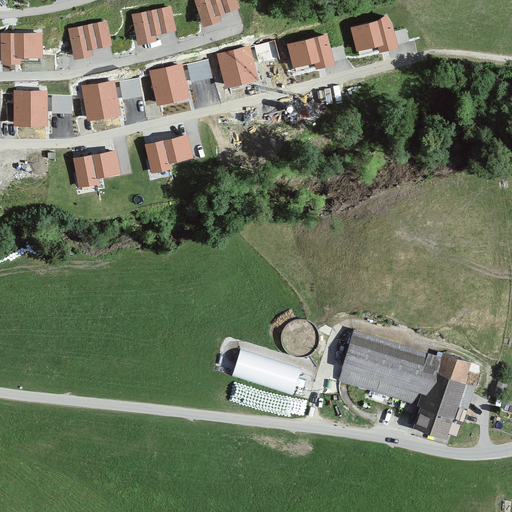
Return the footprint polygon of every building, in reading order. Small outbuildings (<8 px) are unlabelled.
[(236,0),(196,0),(205,22),(219,17),(216,10),(237,3),(236,0)] [(170,6),(134,14),(140,40),(154,36),(153,29),(174,24),(170,6)] [(378,21),(351,28),(356,50),(379,45),(381,51),(398,47),(392,24),(386,15),(378,21)] [(106,20),(70,28),(76,54),(91,50),(89,43),(110,38),(106,20)] [(42,34),(1,34),(1,64),(22,64),(22,58),(42,58),(42,34)] [(327,35),(288,45),(294,68),(315,62),(316,68),(335,64),(327,35)] [(249,46),(218,53),(225,87),(257,80),(249,46)] [(182,65),(151,72),(158,105),(190,98),(182,65)] [(114,81),(83,87),(89,121),(121,115),(114,81)] [(48,92),(16,91),(15,126),(48,126),(48,92)] [(185,135),(149,144),(155,170),(170,166),(168,159),(190,154),(185,135)] [(118,169),(114,150),(76,159),(81,183),(96,179),(95,174),(118,169)] [(290,321),(286,327),(282,334),(283,342),(287,348),(293,354),(300,356),(306,355),(313,353),(320,347),(321,339),(319,331),(316,325),(311,321),(303,319),(296,319),(290,321)] [(442,357),(356,330),(340,379),(422,404),(415,425),(452,437),(476,361),(444,351),(442,357)] [(239,347),(231,374),(292,394),(301,367),(239,347)] [(511,384),(511,383),(502,380),(496,394),(506,399),(511,384)]
